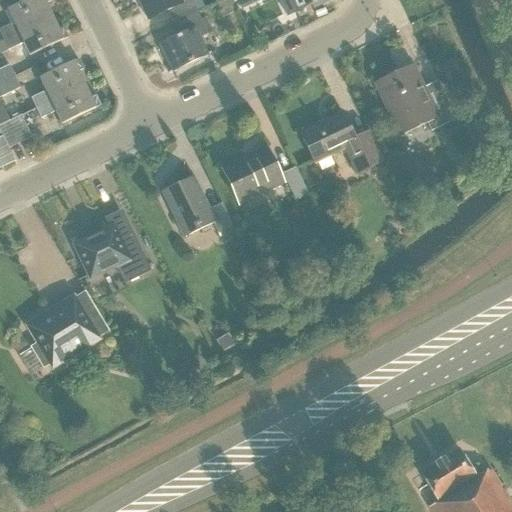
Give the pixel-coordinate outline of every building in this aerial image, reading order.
[(51,1),(50,0),(27,0),(7,10),(13,23),(0,28),(0,33),(3,40),(52,17),(46,3),(51,1)] [(140,0),(142,4),(140,5),(147,20),(167,11),(173,23),(197,12),(191,0),(140,0)] [(253,0),(236,0),(242,11),(256,4),(253,0)] [(290,0),(296,12),(320,0),(290,0)] [(208,34),(197,12),(173,23),(179,36),(160,45),(167,60),(169,59),(175,71),(207,55),(199,38),(208,34)] [(23,43),(29,56),(68,38),(63,28),(58,30),(52,17),(3,40),(8,50),(23,43)] [(3,40),(0,41),(0,53),(1,54),(8,50),(3,40)] [(84,71),(78,60),(39,78),(46,91),(31,98),(36,109),(84,85),(78,73),(84,71)] [(0,83),(15,77),(9,65),(0,69),(0,83)] [(414,70),(374,90),(394,133),(423,119),(429,131),(455,119),(441,90),(427,96),(414,70)] [(0,83),(0,97),(20,88),(15,77),(0,83)] [(55,112),(61,125),(100,106),(96,97),(91,99),(84,85),(36,109),(40,119),(55,112)] [(342,114),(300,134),(314,163),(345,149),(357,173),(382,161),(369,132),(353,139),(342,114)] [(9,122),(19,143),(32,137),(21,116),(9,122)] [(19,143),(9,122),(0,126),(0,128),(9,148),(19,143)] [(267,151),(224,171),(239,202),(281,182),(267,151)] [(294,200),(307,194),(295,168),(282,174),(294,200)] [(192,178),(163,192),(183,234),(212,220),(219,234),(233,227),(222,203),(207,210),(192,178)] [(111,229),(75,246),(90,278),(118,265),(126,281),(148,270),(120,213),(106,219),(111,229)] [(44,366),(49,363),(52,368),(99,340),(97,337),(106,331),(84,295),(75,300),(74,297),(27,326),(38,345),(32,348),(44,366)] [(227,337),(217,343),(224,355),(234,348),(227,337)] [(511,511),(511,505),(489,469),(475,478),(457,450),(420,473),(437,501),(429,507),(431,511),(511,511)]
